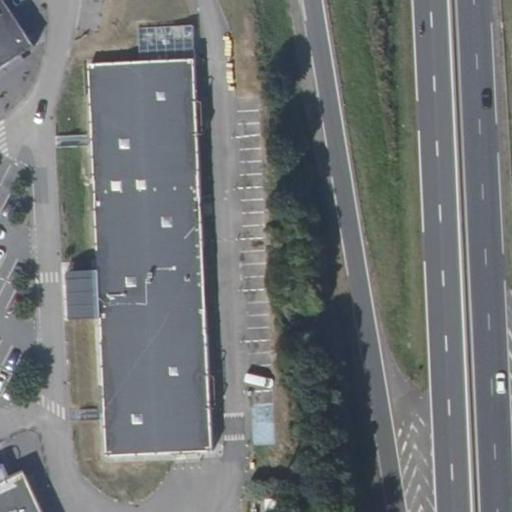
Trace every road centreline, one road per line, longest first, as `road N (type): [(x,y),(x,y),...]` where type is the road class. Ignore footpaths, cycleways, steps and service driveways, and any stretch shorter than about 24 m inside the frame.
road 1 (trunk): [(314,0),(398,511)]
road 2 (trunk): [(498,511),(472,0)]
road 3 (trunk): [(428,0),(454,511)]
